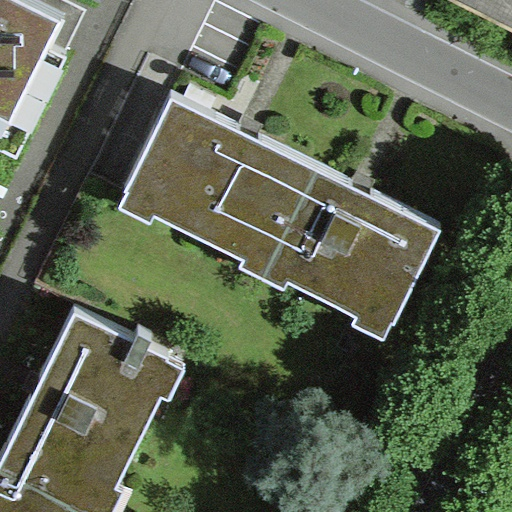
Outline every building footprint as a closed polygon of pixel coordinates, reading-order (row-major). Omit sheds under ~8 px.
[(55,10),(32,0),(0,0),(0,142),(17,151),(64,54),(39,42),(55,10)] [(511,0),(471,0),(511,22),(511,0)] [(296,156),(157,91),(104,204),(130,216),(136,204),(228,247),(222,260),(242,270),(296,156)] [(430,219),(296,156),(242,270),(263,279),(268,268),(361,311),(355,324),(375,333),(430,219)] [(183,368),(74,315),(0,464),(84,505),(99,511),(111,511),(123,490),(113,485),(159,390),(170,395),(183,368)] [(0,464),(0,463),(0,511),(80,511),(84,505),(0,464)]
